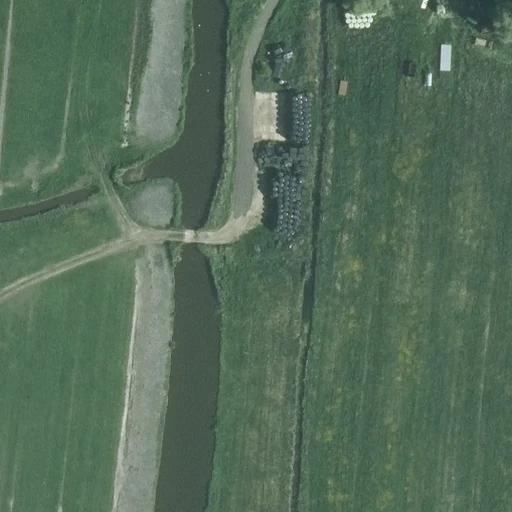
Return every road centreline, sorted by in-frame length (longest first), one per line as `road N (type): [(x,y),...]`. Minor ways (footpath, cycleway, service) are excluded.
road 1 (track): [(280,0),(254,42),(239,217),(225,233),(201,239)]
road 2 (track): [(0,302),(135,242),(201,239)]
